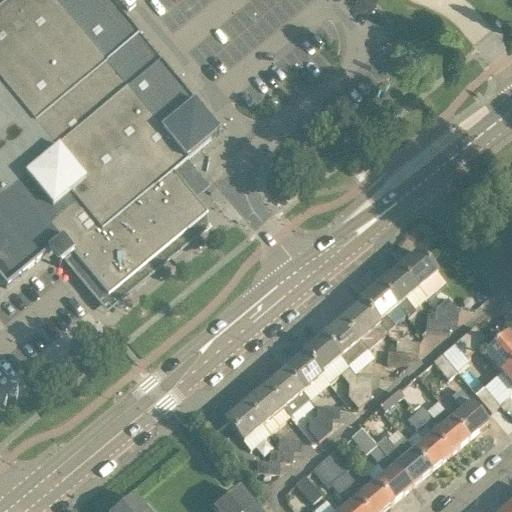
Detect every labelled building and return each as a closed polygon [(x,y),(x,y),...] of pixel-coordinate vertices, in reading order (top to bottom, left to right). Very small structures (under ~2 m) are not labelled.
[(190,162),(218,139),(101,0),(13,0),(0,11),(0,285),(5,292),(61,245),(107,300),(206,219),(193,204),(208,192),(186,166),(190,162)] [(398,273),(416,295),(436,279),(418,257),(398,273)] [(404,305),(416,295),(398,273),(378,290),(405,322),(405,321),(407,324),(415,317),(404,305)] [(385,338),(405,322),(378,290),(358,307),(360,309),(385,338)] [(434,326),(449,327),(457,328),(458,316),(448,302),(435,313),(434,325),(434,326)] [(387,340),(385,338),(360,309),(340,325),(365,355),(366,357),(387,340)] [(321,342),(346,371),(365,355),(340,325),(321,342)] [(434,326),(434,325),(426,325),(425,337),(448,339),(449,327),(434,326)] [(486,345),(474,332),(454,349),(465,362),(486,345)] [(500,379),(511,368),(511,345),(506,339),(483,359),(500,379)] [(355,381),(347,372),(347,373),(346,371),(321,342),(301,358),(303,360),(321,382),(327,390),(328,389),(340,380),(348,390),(347,402),(357,415),(370,404),(371,393),(355,392),(356,379),(355,379),(355,381)] [(394,359),(410,360),(417,361),(418,349),(395,347),(394,358),(394,359)] [(394,359),(394,358),(387,357),(386,370),(409,372),(410,360),(394,359)] [(283,377),(301,398),(321,382),(303,360),(283,377)] [(452,374),(448,369),(441,360),(432,367),(438,374),(448,386),(456,378),(452,374)] [(511,368),(500,379),(511,393),(511,368)] [(282,415),(301,398),(283,377),(264,393),(282,415)] [(355,392),(371,393),(371,392),(378,393),(379,381),(356,379),(355,392)] [(475,400),(490,418),(501,409),(498,406),(497,407),(484,392),(475,400)] [(244,409),(262,431),(282,415),(264,393),(244,409)] [(451,403),(461,415),(450,423),(468,445),(488,429),(460,395),(451,403)] [(385,419),(403,405),(402,404),(397,398),(380,412),(385,419)] [(411,412),(415,418),(421,413),(416,408),(411,412)] [(250,456),(269,440),(262,431),(244,409),(225,426),(250,456)] [(316,424),(332,425),(338,426),(339,414),(316,412),(316,423),(316,424)] [(432,425),(421,413),(415,418),(414,419),(449,461),(468,445),(450,423),(444,416),(432,425)] [(430,477),(449,461),(414,419),(407,425),(424,445),(412,455),(430,477)] [(316,424),(316,423),(308,423),(308,435),(318,447),(331,437),(332,425),(316,424)] [(411,493),(375,450),(375,451),(361,435),(352,443),(366,459),(367,458),(384,478),(374,487),(392,509),(411,493)] [(222,443),(217,436),(212,441),(217,447),(222,443)] [(430,477),(412,455),(403,444),(393,452),(386,444),(385,442),(375,450),(411,493),(430,477)] [(276,457),(292,458),(299,459),(300,447),(278,445),(277,456),(276,457)] [(256,479),(263,479),(270,480),(279,481),(279,469),(291,470),(292,458),(276,457),(277,456),(269,455),(268,467),(257,467),(256,479)] [(323,466),(348,497),(356,490),(346,477),(348,475),(334,458),(323,466)] [(340,503),(348,497),(323,466),(313,475),(327,493),(330,491),(340,503)] [(317,497),(304,483),(295,490),(308,505),(312,510),(321,502),(317,497)] [(361,511),(387,511),(392,509),(374,487),(354,503),(361,511)] [(250,511),(238,497),(224,509),(220,511),(250,511)] [(361,511),(354,503),(343,511),(361,511)]
